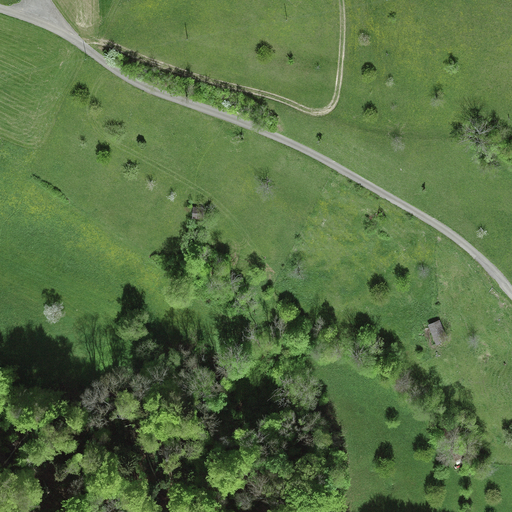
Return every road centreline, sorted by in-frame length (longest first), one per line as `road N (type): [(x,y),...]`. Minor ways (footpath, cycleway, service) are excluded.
road 1 (residential): [(50,18),(137,84),(319,157),(452,233),(511,292)]
road 2 (track): [(75,40),(115,45),(321,111),(337,87),(340,0)]
